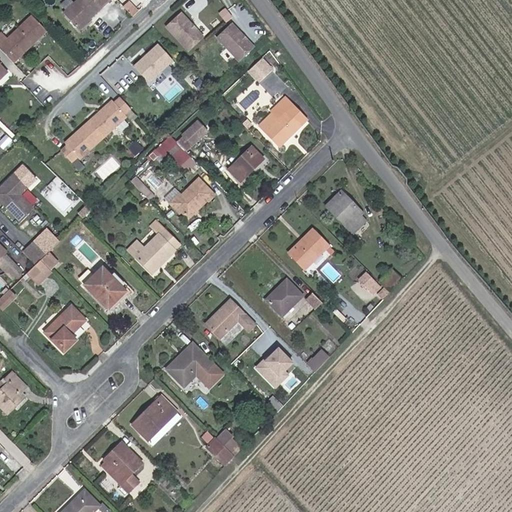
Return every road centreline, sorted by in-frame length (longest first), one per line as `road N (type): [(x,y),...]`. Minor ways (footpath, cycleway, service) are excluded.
road 1 (unclassified): [(86,411),(137,342),(350,129)]
road 2 (unknown): [(439,241),(185,511)]
road 3 (tertiary): [(511,325),(350,129)]
road 4 (tertiary): [(350,129),(258,0)]
road 5 (unclassified): [(1,511),(86,411)]
road 6 (unclassified): [(86,411),(0,321)]
